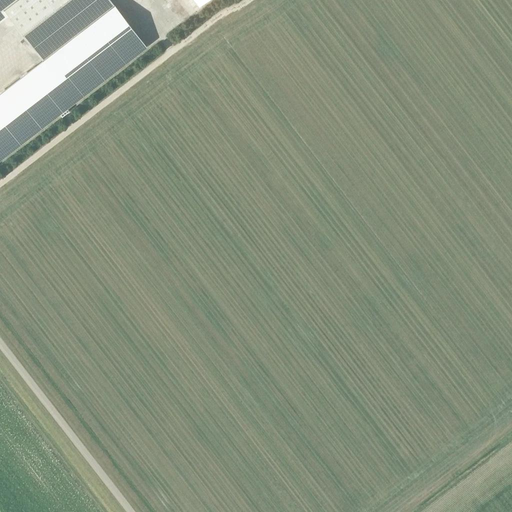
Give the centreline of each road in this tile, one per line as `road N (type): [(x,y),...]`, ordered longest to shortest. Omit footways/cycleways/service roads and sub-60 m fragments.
road 1 (unknown): [(0,185),(249,0)]
road 2 (unclassified): [(120,511),(0,359)]
